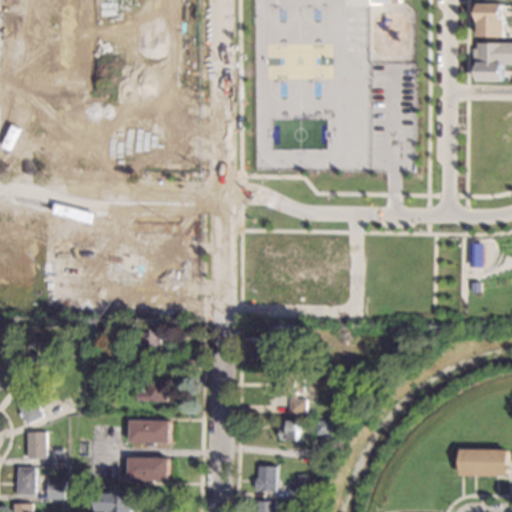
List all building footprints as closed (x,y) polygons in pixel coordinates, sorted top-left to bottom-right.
[(480,36),(480,3),(504,3),(504,19),(506,19),(506,36),(480,36)] [(479,43),(511,43),(511,64),(503,64),(504,80),(479,80),(479,69),(475,69),(475,48),(479,48),(479,43)] [(470,267),(470,244),(485,244),(485,267),(470,267)] [(474,292),(473,282),(483,282),(483,292),(474,292)] [(163,347),(145,346),(145,324),(163,324),(163,347)] [(305,326),(304,338),(290,337),(289,350),(269,350),(270,325),(305,326)] [(354,344),(337,344),(337,327),(354,327),(354,344)] [(49,365),(38,375),(26,362),(37,351),(49,365)] [(131,355),(130,371),(113,370),(114,354),(131,355)] [(0,367),(14,374),(7,391),(0,387),(0,367)] [(299,374),(298,377),(307,378),(307,392),(299,392),(299,399),(309,399),(308,414),(292,414),(292,399),(294,399),(295,395),(280,394),(280,373),(299,374)] [(128,375),(127,385),(112,384),(112,374),(128,375)] [(169,386),(175,386),(175,394),(169,394),(168,402),(138,401),(138,392),(148,392),(148,381),(169,381),(169,386)] [(44,416),(28,424),(17,399),(33,392),(44,416)] [(302,420),(301,441),(282,440),(283,419),(302,420)] [(172,443),(132,442),(132,420),(172,421),(172,443)] [(333,421),(332,436),(318,436),(318,420),(333,421)] [(48,458),(29,459),(29,433),(48,432),(48,458)] [(509,476),(462,475),(463,449),(510,450),(509,476)] [(66,465),(52,465),(52,455),(66,455),(66,465)] [(170,480),(131,480),(131,458),(169,459),(171,459),(170,480)] [(278,491),(260,491),(260,490),(257,490),(257,479),(260,479),(261,466),(279,466),(278,491)] [(37,495),(19,495),(19,468),(37,468),(37,495)] [(67,480),(49,480),(49,499),(67,500),(67,480)] [(308,483),(307,499),(291,498),(292,482),(308,483)] [(134,490),(133,511),(97,511),(98,492),(114,493),(114,489),(134,490)] [(51,493),(50,501),(43,501),(44,493),(51,493)] [(278,511),(258,511),(259,501),(278,502),(278,511)] [(14,511),(33,511),(33,503),(15,504),(14,511)]
